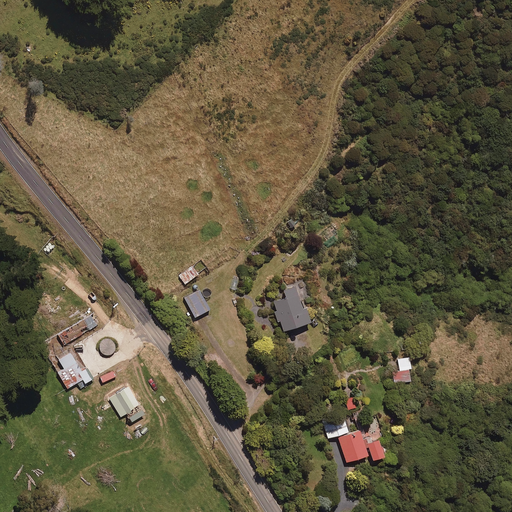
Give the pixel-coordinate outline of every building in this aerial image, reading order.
[(198,274),(192,266),(178,275),(184,283),(198,274)] [(301,308),(294,285),(279,290),(282,297),(272,301),(281,331),(310,322),(305,307),(301,308)] [(209,309),(199,289),(184,297),(194,317),(209,309)] [(94,312),(59,334),(64,343),(100,322),(94,312)] [(102,352),(105,355),(110,355),(114,353),(116,349),(116,346),(115,342),(111,339),(107,338),(103,339),(100,343),(100,349),(102,352)] [(395,353),(398,370),(411,368),(409,351),(395,353)] [(81,371),(69,352),(58,359),(63,368),(57,372),(67,388),(82,379),(84,383),(93,378),(86,367),(81,371)] [(410,381),(409,369),(392,372),(394,383),(410,381)] [(143,413),(128,387),(110,398),(120,415),(125,412),(130,421),(143,413)] [(76,394),(72,388),(60,395),(63,402),(76,394)] [(354,405),(352,396),(344,398),(347,407),(354,405)] [(347,432),(342,414),(322,420),(326,437),(347,432)] [(365,443),(360,429),(338,437),(346,462),(370,454),(372,460),(384,456),(378,439),(365,443)]
